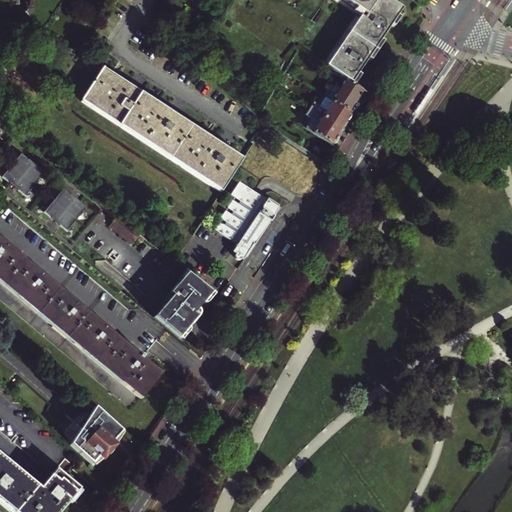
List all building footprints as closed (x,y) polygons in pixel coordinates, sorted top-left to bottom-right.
[(28,0),(23,7),(28,12),(30,14),(34,10),(36,7),(28,0)] [(159,0),(151,13),(162,21),(176,0),(159,0)] [(344,0),(362,13),(361,15),(373,24),(386,32),(391,25),(393,27),(400,17),(397,15),(402,8),(390,0),(344,0)] [(39,14),(34,10),(30,14),(36,19),(39,14)] [(373,24),(361,15),(353,27),(357,30),(369,37),(381,45),(384,41),(381,39),(386,32),(373,24)] [(353,27),(347,35),(375,54),(381,45),(369,37),(357,30),(353,27)] [(375,54),(347,35),(340,47),(365,63),(368,59),(370,61),(375,54)] [(358,73),(365,63),(340,47),(326,67),(340,76),(344,79),(354,86),(361,75),(358,73)] [(220,192),(242,159),(104,67),(82,101),(220,192)] [(340,76),(334,85),(338,88),(344,79),(340,76)] [(354,86),(344,79),(338,88),(334,85),(330,91),(328,89),(323,96),(326,97),(350,114),(356,105),(353,103),(361,90),(354,86)] [(350,114),(326,97),(320,106),(313,102),(309,109),(340,129),(350,114)] [(340,129),(309,109),(305,115),(311,119),(305,127),(330,144),(340,129)] [(16,136),(0,124),(0,132),(12,141),(15,137),(16,136)] [(41,179),(46,179),(45,173),(22,155),(16,155),(17,161),(8,173),(3,173),(4,178),(27,197),(32,196),(31,191),(41,179)] [(264,228),(267,224),(264,222),(266,219),(268,221),(279,205),(267,198),(266,200),(238,182),(230,195),(240,202),(238,204),(232,200),(227,208),(233,212),(231,215),(225,211),(220,219),(226,223),(224,226),(218,222),(213,229),(236,245),(233,250),(236,252),(235,254),(234,255),(235,258),(236,260),(238,261),(239,261),(242,260),(243,260),(253,245),(250,243),(261,226),(264,228)] [(88,213),(87,208),(64,190),(58,190),(59,195),(50,207),(44,208),(45,213),(69,231),(74,231),(73,226),(83,214),(88,213)] [(139,234),(117,217),(111,226),(132,243),(139,234)] [(0,280),(138,396),(140,398),(161,373),(0,238),(0,280)] [(185,270),(154,319),(183,343),(214,293),(185,270)] [(110,442),(114,437),(116,435),(120,431),(95,408),(91,412),(89,415),(87,413),(75,426),(79,430),(69,445),(90,464),(100,453),(102,454),(112,443),(110,442)] [(39,488),(0,455),(0,501),(13,511),(59,511),(79,489),(63,475),(72,464),(65,458),(39,488)]
